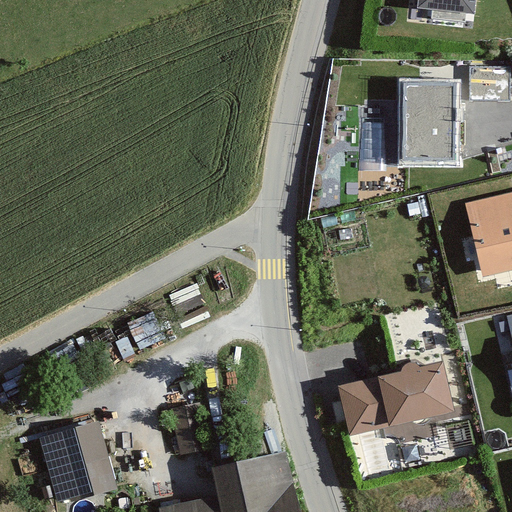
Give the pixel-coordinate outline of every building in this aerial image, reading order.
[(462,0),(407,0),(406,8),(460,15),(462,0)] [(507,64),(463,63),(462,100),(506,101),(507,64)] [(445,86),(392,85),(390,159),(444,160),(445,86)] [(511,188),(458,201),(476,277),(511,268),(511,188)] [(511,311),(501,314),(511,357),(511,311)] [(431,358),(327,383),(339,434),(443,409),(431,358)] [(199,401),(171,407),(181,454),(210,447),(199,401)] [(100,420),(38,437),(56,504),(118,487),(100,420)] [(294,511),(281,449),(198,467),(204,495),(147,507),(148,511),(294,511)]
